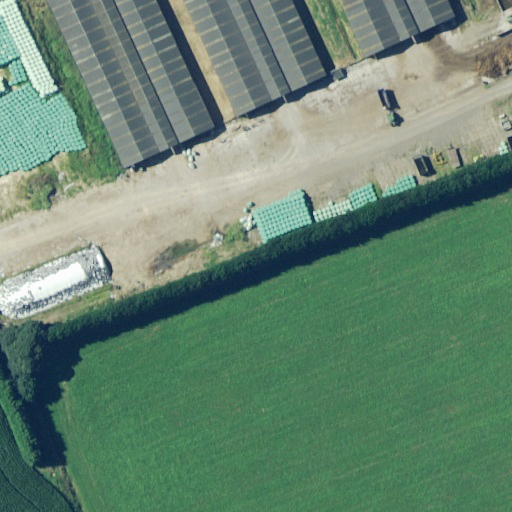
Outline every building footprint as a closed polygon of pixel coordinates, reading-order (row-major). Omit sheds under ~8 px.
[(160,152),(89,0),(46,0),(124,169),(160,152)] [(89,0),(160,152),(214,127),(155,0),(89,0)] [(271,100),(224,0),(182,0),(236,116),(271,100)] [(224,0),(271,100),(326,75),(291,0),(224,0)] [(401,41),(381,0),(338,0),(365,58),(401,41)] [(381,0),(401,41),(457,15),(450,0),(381,0)]
